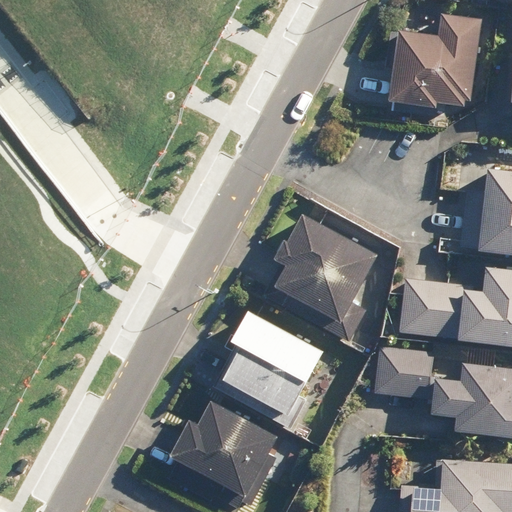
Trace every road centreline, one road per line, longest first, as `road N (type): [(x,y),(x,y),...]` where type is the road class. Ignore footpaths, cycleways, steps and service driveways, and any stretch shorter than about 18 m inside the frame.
road 1 (residential): [(198,265),(343,0)]
road 2 (residential): [(198,265),(133,233),(104,206),(0,70)]
road 3 (residential): [(64,511),(198,265)]
